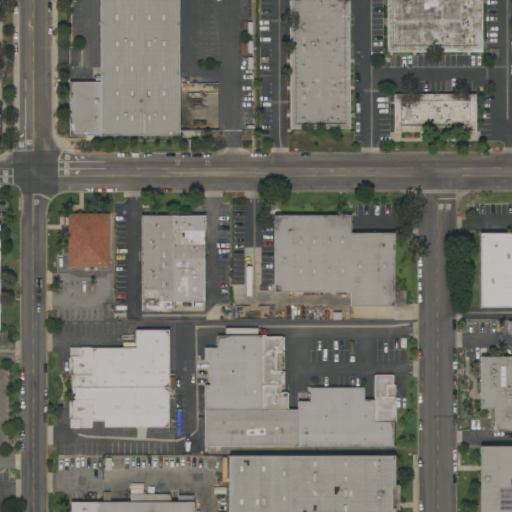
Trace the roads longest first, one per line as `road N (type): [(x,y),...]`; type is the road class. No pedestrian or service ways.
road 1 (tertiary): [(0,173),(511,172)]
road 2 (tertiary): [(33,0),(33,511)]
road 3 (tertiary): [(439,511),(437,173)]
